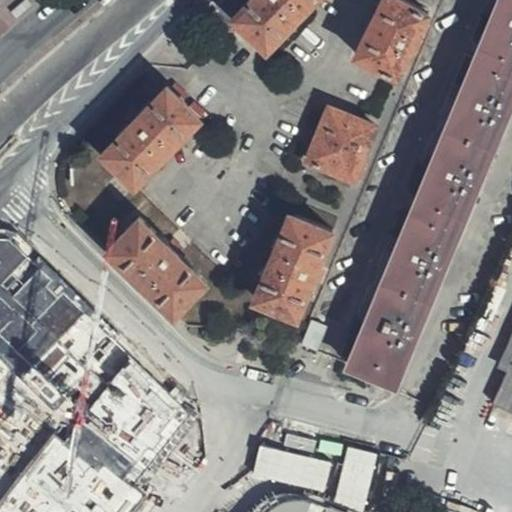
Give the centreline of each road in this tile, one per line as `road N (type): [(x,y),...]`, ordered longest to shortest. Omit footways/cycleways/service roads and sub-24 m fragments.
road 1 (residential): [(470,0),(301,401)]
road 2 (residential): [(511,143),(408,392),(370,420),(301,401)]
road 3 (residential): [(253,390),(193,368),(1,184)]
road 4 (secondary): [(1,184),(190,0)]
road 5 (secondary): [(0,125),(149,0)]
road 6 (unknown): [(511,308),(455,453)]
road 7 (residential): [(253,390),(241,440),(182,511)]
